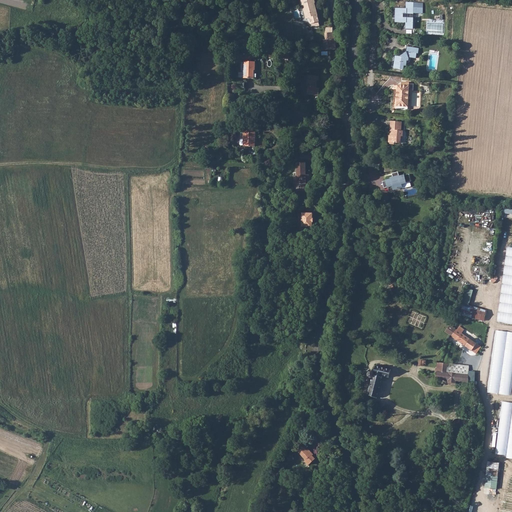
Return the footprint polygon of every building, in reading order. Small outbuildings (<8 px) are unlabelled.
[(320,22),(318,16),(317,16),(315,10),(313,4),(315,3),(314,0),(301,0),(307,19),(311,18),(312,24),(314,24),(314,26),(319,25),(318,23),(320,22)] [(406,21),(406,29),(413,29),(414,12),(422,13),(422,7),(421,7),(414,7),(414,3),(407,3),(407,9),(396,8),(396,21),(402,22),(402,20),(406,21)] [(324,40),(323,40),(324,50),(336,49),(336,47),(335,39),(324,40)] [(395,55),(394,64),(398,65),(398,68),(402,69),(403,66),(405,66),(406,60),(409,61),(409,57),(415,58),(416,53),(418,54),(419,49),(407,47),(408,45),(406,46),(405,47),(405,53),(403,52),(402,52),(401,52),(401,54),(402,55),(402,56),(395,55)] [(244,62),(243,78),(254,79),(254,71),(255,71),(256,62),(244,62)] [(320,87),(317,87),(315,87),(316,80),(318,80),(319,80),(320,76),(308,74),(307,86),(308,86),(307,93),(319,95),(320,87)] [(392,108),(397,109),(397,106),(407,106),(408,82),(401,82),(400,85),(397,85),(393,85),(392,108)] [(389,135),(389,142),(400,143),(401,136),(403,136),(403,130),(401,130),(402,121),(391,121),(391,129),(392,129),(392,135),(389,135)] [(243,128),(242,146),(254,146),(255,129),(243,128)] [(304,161),(295,161),(295,183),(308,183),(308,176),(304,176),(304,169),(304,161)] [(393,178),(386,180),(388,186),(392,185),(393,189),(402,187),(401,183),(411,181),(409,174),(399,176),(398,171),(392,173),(393,178)] [(392,185),(388,186),(389,191),(394,190),(394,194),(403,192),(402,187),(393,189),(392,185)] [(313,214),(302,214),(302,228),(313,228),(313,214)] [(511,247),(507,247),(498,322),(511,323),(511,247)] [(470,305),(474,290),(467,288),(460,312),(485,319),(488,310),(470,305)] [(449,325),(445,332),(452,337),(457,330),(452,327),(453,325),(451,324),(450,326),(449,325)] [(457,330),(452,337),(471,351),(476,344),(463,335),(464,334),(462,333),(464,330),(459,327),(457,330)] [(511,331),(496,330),(489,392),(511,394),(511,331)] [(476,344),(471,351),(476,355),(481,348),(476,344)] [(420,360),(419,366),(422,366),(423,366),(436,368),(435,373),(436,373),(436,380),(437,380),(436,384),(438,384),(439,380),(449,381),(449,383),(455,384),(456,382),(468,383),(468,376),(452,374),(453,365),(442,364),(441,363),(441,361),(420,359),(420,360)] [(453,365),(452,374),(468,376),(468,367),(453,365)] [(392,371),(376,367),(374,374),(373,373),(372,372),(371,373),(370,373),(369,375),(369,376),(369,377),(370,378),(372,378),(373,378),(368,396),(378,398),(384,377),(390,378),(392,371)] [(511,456),(511,402),(502,401),(496,455),(511,456)] [(299,453),(306,461),(306,462),(308,461),(307,459),(311,456),(307,451),(304,448),(299,453)] [(306,462),(306,461),(304,462),(307,465),(314,460),(311,456),(307,459),(308,461),(306,462)] [(498,489),(500,462),(488,461),(486,487),(498,489)]
